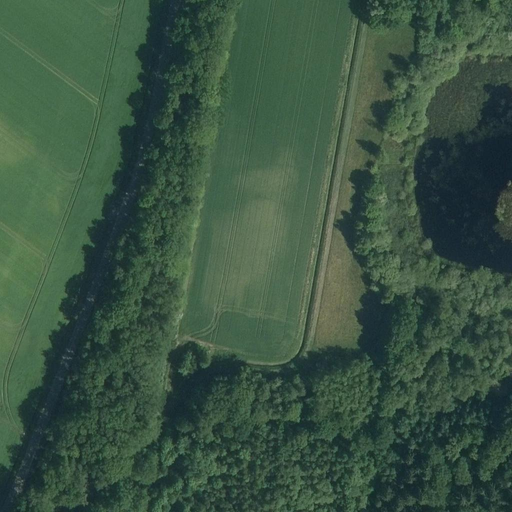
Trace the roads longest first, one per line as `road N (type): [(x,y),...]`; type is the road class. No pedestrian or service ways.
road 1 (unclassified): [(4,511),(134,186),(176,0)]
road 2 (track): [(368,511),(377,456),(371,436),(289,410),(171,400)]
road 3 (track): [(171,400),(54,511)]
